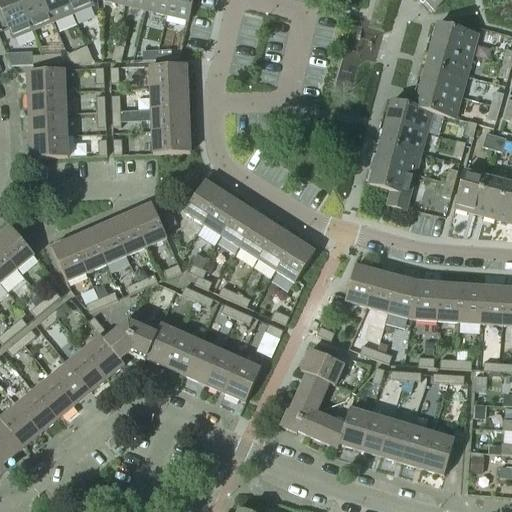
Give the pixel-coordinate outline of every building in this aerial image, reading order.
[(0,13),(12,42),(32,34),(18,0),(2,0),(0,1),(0,13)] [(18,0),(32,34),(52,25),(41,0),(18,0)] [(41,0),(52,25),(72,17),(65,0),(41,0)] [(65,0),(72,17),(93,9),(88,0),(65,0)] [(124,9),(126,0),(103,0),(103,3),(124,9)] [(145,14),(148,0),(126,0),(124,9),(145,14)] [(166,19),(170,0),(148,0),(145,14),(166,19)] [(188,24),(193,0),(170,0),(166,19),(188,24)] [(419,0),(434,15),(449,0),(419,0)] [(472,59),(477,38),(437,27),(431,49),(472,59)] [(120,65),(124,51),(115,49),(111,63),(120,65)] [(466,80),(472,59),(431,49),(425,69),(466,80)] [(83,67),(91,63),(86,50),(77,53),(83,67)] [(510,70),(511,62),(511,55),(505,53),(501,67),(510,70)] [(142,64),(156,64),(156,54),(142,55),(142,64)] [(156,64),(171,63),(170,54),(156,54),(156,64)] [(46,68),(60,68),(60,58),(46,59),(46,68)] [(32,69),(46,68),(46,59),(31,60),(32,69)] [(506,83),(510,70),(501,67),(498,81),(506,83)] [(149,92),(187,91),(186,69),(148,70),(149,92)] [(460,101),(466,80),(425,69),(420,90),(460,101)] [(110,88),(119,87),(118,71),(109,72),(110,88)] [(95,88),(103,88),(103,72),(94,72),(95,88)] [(27,97),(64,96),(64,74),(26,75),(27,97)] [(455,123),(455,122),(460,101),(420,90),(414,110),(414,111),(431,116),(455,123)] [(150,114),(187,113),(187,91),(149,92),(150,114)] [(499,111),(503,98),(494,95),(490,109),(499,111)] [(28,119),(65,118),(64,96),(27,97),(28,119)] [(96,116),(105,116),(104,100),(95,101),(96,116)] [(111,116),(120,115),(119,100),(110,100),(111,116)] [(426,137),(431,116),(414,111),(414,110),(391,104),(385,126),(426,137)] [(495,125),(499,111),(490,109),(486,123),(495,125)] [(151,136),(188,134),(187,113),(150,114),(151,136)] [(511,125),(511,115),(505,113),(502,123),(511,125)] [(111,132),(120,131),(120,115),(111,116),(111,132)] [(96,132),(105,132),(105,116),(96,116),(96,132)] [(29,141),(66,139),(65,118),(28,119),(29,141)] [(472,142),(476,128),(467,125),(463,139),(472,142)] [(420,157),(426,137),(385,126),(379,147),(420,157)] [(152,158),(189,157),(188,134),(151,136),(152,158)] [(492,154),(495,140),(486,138),(482,151),(492,154)] [(30,163),(67,162),(66,139),(29,141),(30,163)] [(501,156),(505,143),(495,140),(492,154),(501,156)] [(113,160),(121,159),(121,143),(112,144),(113,160)] [(97,160),(106,160),(106,144),(97,144),(97,160)] [(460,161),(464,147),(455,144),(451,158),(460,161)] [(415,178),(420,157),(379,147),(374,167),(415,178)] [(409,200),(415,178),(374,167),(368,189),(390,195),(409,200)] [(453,188),(457,175),(448,172),(444,186),(453,188)] [(475,217),(485,180),(463,175),(453,212),(475,217)] [(495,223),(505,186),(485,180),(475,217),(495,223)] [(202,229),(223,197),(204,185),(183,217),(202,229)] [(449,202),(453,188),(444,186),(440,200),(449,202)] [(511,227),(511,187),(505,186),(495,223),(511,227)] [(405,214),(409,200),(390,195),(386,209),(405,214)] [(221,240),(241,209),(223,197),(202,229),(221,240)] [(145,251),(166,243),(151,208),(130,217),(145,251)] [(239,252),(259,220),(241,209),(221,240),(239,252)] [(168,231),(175,228),(169,213),(161,216),(168,231)] [(126,260),(145,251),(130,217),(111,226),(126,260)] [(257,264),(277,232),(259,220),(239,252),(257,264)] [(106,269),(126,260),(111,226),(91,234),(106,269)] [(0,253),(16,273),(34,259),(10,230),(0,238),(0,253)] [(275,275),(295,244),(277,232),(257,264),(275,275)] [(86,277),(106,269),(91,234),(71,243),(86,277)] [(65,286),(66,286),(86,277),(71,243),(51,252),(65,286)] [(294,287),(296,284),(314,256),(295,244),(275,275),(294,287)] [(0,286),(16,274),(16,273),(0,253),(0,286)] [(206,267),(203,273),(210,276),(213,270),(206,267)] [(166,282),(180,276),(177,268),(162,274),(166,282)] [(196,280),(200,272),(191,268),(187,276),(196,280)] [(366,312),(376,276),(354,270),(344,306),(366,312)] [(207,294),(211,286),(202,282),(206,275),(203,273),(200,272),(196,280),(193,288),(207,294)] [(139,273),(133,275),(137,285),(141,284),(147,281),(144,275),(139,273)] [(387,317),(396,281),(376,276),(366,312),(387,317)] [(140,294),(157,287),(153,278),(147,281),(141,284),(137,285),(140,294)] [(411,324),(417,287),(396,281),(387,317),(411,324)] [(128,299),(140,294),(137,285),(124,291),(128,299)] [(436,325),(439,288),(417,287),(411,324),(436,325)] [(458,327),(461,290),(439,288),(436,325),(458,327)] [(479,328),(482,291),(461,290),(458,327),(479,328)] [(194,305),(198,297),(184,291),(180,299),(194,305)] [(232,305),(235,297),(221,291),(217,299),(232,305)] [(501,330),(504,292),(482,291),(479,328),(501,330)] [(511,330),(511,293),(504,292),(501,330),(511,330)] [(162,293),(158,301),(169,306),(173,297),(162,293)] [(47,311),(59,301),(54,295),(42,305),(47,311)] [(101,311),(117,304),(113,296),(97,303),(101,311)] [(209,312),(213,303),(198,297),(194,305),(209,312)] [(246,312),(250,304),(235,297),(232,305),(246,312)] [(88,316),(101,311),(97,303),(85,308),(88,316)] [(35,321),(47,311),(42,305),(30,314),(35,321)] [(57,323),(69,313),(64,307),(52,316),(57,323)] [(234,323),(238,315),(223,308),(220,316),(234,323)] [(284,329),(286,326),(288,320),(274,314),(270,323),(284,329)] [(248,329),(252,321),(238,315),(234,323),(248,329)] [(45,332),(57,323),(52,316),(39,326),(45,332)] [(109,340),(93,321),(88,326),(100,340),(119,364),(120,364),(128,357),(144,365),(145,363),(144,362),(155,338),(127,325),(124,333),(120,332),(109,340)] [(14,339),(26,329),(20,322),(8,332),(14,339)] [(165,372),(180,337),(160,328),(155,338),(144,362),(145,363),(165,372)] [(279,343),(282,336),(282,334),(268,328),(264,336),(279,343)] [(330,346),(334,338),(319,331),(316,339),(330,346)] [(0,346),(2,349),(14,339),(8,332),(0,339),(0,346)] [(23,350),(35,340),(30,334),(18,344),(23,350)] [(184,380),(200,346),(180,337),(165,372),(184,380)] [(119,364),(100,340),(83,354),(106,383),(124,369),(120,364),(119,364)] [(11,360),(23,350),(18,344),(6,354),(11,360)] [(425,345),(424,359),(433,360),(434,346),(425,345)] [(204,389),(219,355),(200,346),(184,380),(204,389)] [(373,363),(376,355),(361,350),(358,358),(373,363)] [(90,397),(106,383),(83,354),(66,368),(90,397)] [(333,364),(309,354),(300,375),(306,377),(328,387),(334,390),(343,369),(348,371),(351,363),(337,357),(333,364)] [(224,398),(239,364),(219,355),(204,389),(224,398)] [(388,368),(391,360),(376,355),(373,363),(388,368)] [(433,372),(433,371),(433,363),(418,362),(417,371),(433,372)] [(455,373),(455,364),(440,363),(439,372),(455,373)] [(244,407),(250,395),(260,373),(239,364),(224,398),(244,407)] [(470,374),(471,365),(455,364),(455,373),(470,374)] [(498,376),(498,367),(483,366),(482,375),(498,376)] [(511,377),(511,368),(498,367),(498,376),(511,377)] [(73,411),(90,397),(66,368),(49,382),(73,411)] [(379,389),(383,375),(375,372),(371,387),(379,389)] [(404,385),(404,376),(389,375),(388,384),(404,385)] [(419,386),(420,377),(404,376),(404,385),(419,386)] [(315,416),(322,402),(328,387),(306,377),(289,415),(287,414),(280,430),(296,437),(296,435),(337,453),(339,449),(338,448),(344,429),(315,416)] [(447,388),(447,379),(432,378),(431,387),(447,388)] [(462,389),(463,380),(447,379),(447,388),(462,389)] [(56,424),(73,411),(49,382),(33,395),(56,424)] [(39,438),(40,438),(56,424),(33,395),(16,409),(39,438)] [(503,399),(503,411),(511,411),(511,398),(511,400),(503,399)] [(23,452),(39,438),(16,409),(0,422),(0,425),(1,426),(23,452)] [(474,409),(473,422),(484,423),(485,410),(474,409)] [(359,455),(370,419),(349,413),(344,429),(338,448),(339,449),(359,455)] [(380,461),(391,425),(370,419),(359,455),(380,461)] [(511,424),(502,424),(501,435),(511,435),(511,424)] [(401,467),(411,431),(391,425),(380,461),(401,467)] [(0,478),(11,470),(7,465),(23,452),(1,426),(0,427),(0,478)] [(421,473),(432,437),(411,431),(401,467),(421,473)] [(443,480),(454,444),(432,437),(421,473),(443,480)] [(500,450),(500,459),(511,459),(511,448),(500,448),(500,450)] [(500,450),(488,450),(488,458),(500,459),(500,450)] [(471,459),(470,476),(482,477),(483,460),(471,459)] [(511,472),(499,472),(498,482),(511,483),(511,472)]
